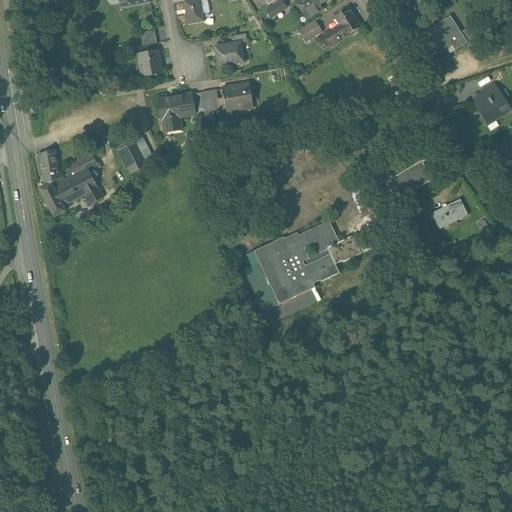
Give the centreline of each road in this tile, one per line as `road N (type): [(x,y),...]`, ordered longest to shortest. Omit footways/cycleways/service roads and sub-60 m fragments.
road 1 (secondary): [(78,511),(0,68)]
road 2 (residential): [(412,96),(503,224)]
